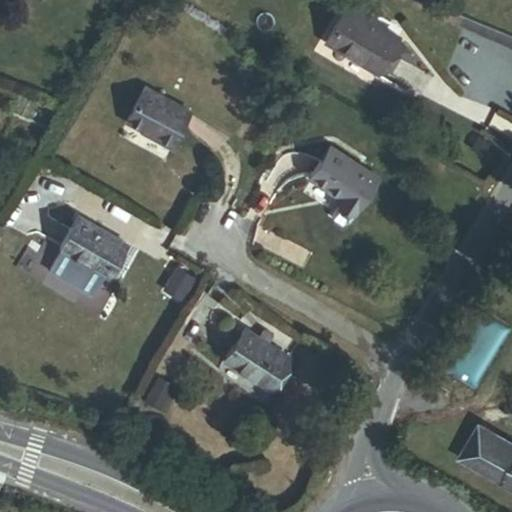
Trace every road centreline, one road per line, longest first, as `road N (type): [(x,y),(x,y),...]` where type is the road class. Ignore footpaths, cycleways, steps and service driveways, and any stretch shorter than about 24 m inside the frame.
road 1 (residential): [(186,237),(403,362)]
road 2 (secondary): [(194,511),(92,463),(0,434)]
road 3 (tertiary): [(511,183),(403,362)]
road 4 (tertiary): [(403,362),(370,443),(365,495)]
road 5 (secondary): [(0,464),(117,511)]
